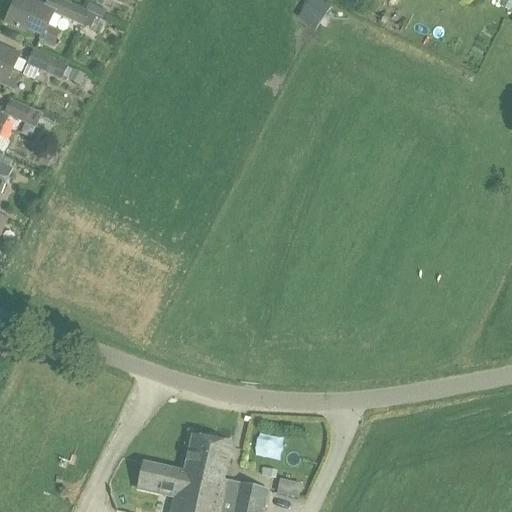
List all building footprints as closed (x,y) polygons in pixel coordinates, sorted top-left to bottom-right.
[(47,26),(54,10),(32,0),(15,0),(6,19),(42,36),(41,39),(52,44),(58,31),(47,26)] [(70,6),(65,17),(90,28),(95,17),(70,6)] [(0,83),(13,89),(17,81),(8,77),(19,55),(0,46),(0,83)] [(28,64),(62,80),(68,67),(34,52),(28,64)] [(11,102),(5,113),(34,126),(39,115),(11,102)] [(10,167),(13,161),(0,154),(0,193),(2,194),(14,169),(10,167)] [(180,473),(175,498),(174,498),(171,511),(263,511),(268,492),(237,486),(235,498),(223,496),(226,483),(222,483),(230,446),(192,437),(184,474),(180,473)] [(137,490),(174,498),(175,498),(180,473),(143,465),(137,490)] [(300,486),(281,482),(278,495),(297,500),(300,486)]
